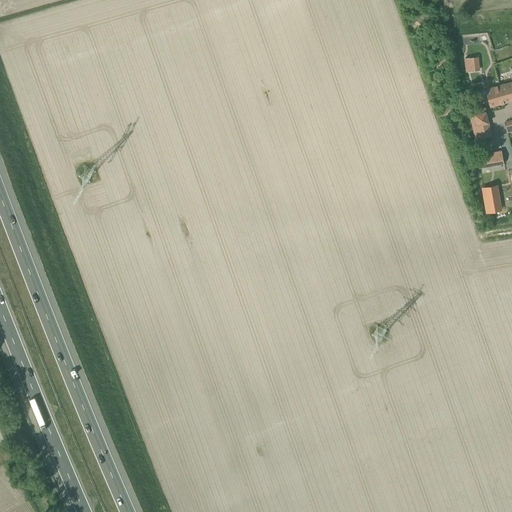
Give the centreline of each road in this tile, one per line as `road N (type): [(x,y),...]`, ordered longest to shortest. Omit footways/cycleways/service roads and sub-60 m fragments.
road 1 (motorway): [(136,511),(0,182)]
road 2 (motorway): [(0,284),(93,511)]
